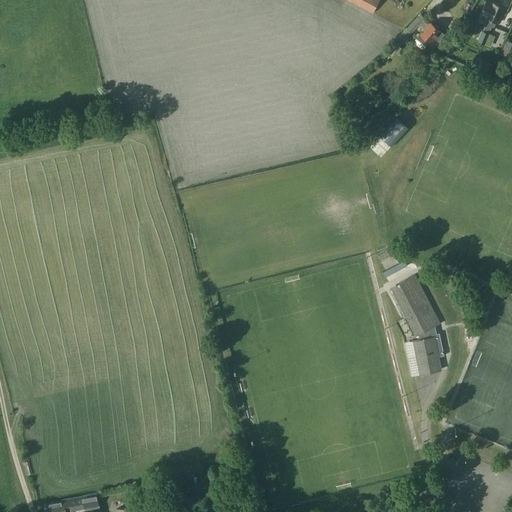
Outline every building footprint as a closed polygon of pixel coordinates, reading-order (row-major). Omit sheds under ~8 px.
[(379,0),(348,0),(373,13),(379,0)] [(493,3),(487,0),(480,15),(487,18),(485,23),(486,23),(483,31),(482,30),(477,41),(485,44),(489,33),(492,26),(494,27),(496,22),(498,23),(502,14),(501,13),(503,7),(493,3)] [(423,29),(416,38),(413,42),(423,50),(430,42),(435,46),(444,34),(440,30),(439,29),(438,27),(436,26),(434,26),(430,22),(424,30),(423,29)] [(411,33),(407,28),(395,42),(399,46),(411,33)] [(509,58),(511,51),(511,42),(506,40),(500,54),(509,58)] [(472,69),(482,73),(486,64),(476,59),(472,69)] [(409,128),(396,116),(379,135),(392,146),(409,128)] [(385,277),(407,265),(405,260),(403,261),(385,270),(382,272),(385,277)] [(441,370),(438,356),(444,355),(440,333),(437,334),(435,326),(440,323),(415,275),(400,283),(401,285),(392,289),(416,335),(419,334),(420,339),(413,341),(420,374),(441,370)] [(85,507),(84,504),(83,496),(63,500),(46,503),(47,511),(65,511),(85,507)]
